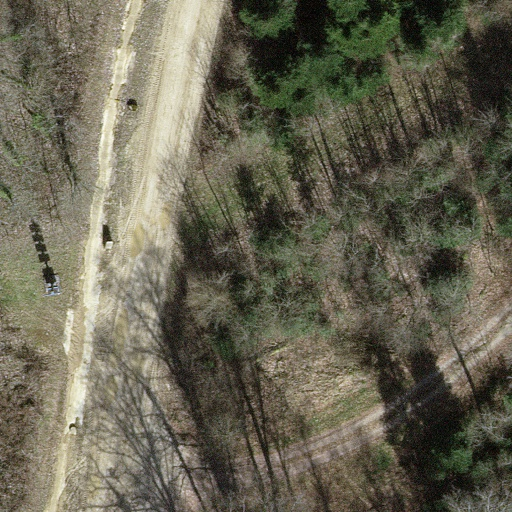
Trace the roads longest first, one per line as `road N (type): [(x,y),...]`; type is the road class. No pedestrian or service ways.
road 1 (track): [(101,511),(198,0)]
road 2 (track): [(511,303),(380,418),(179,511)]
